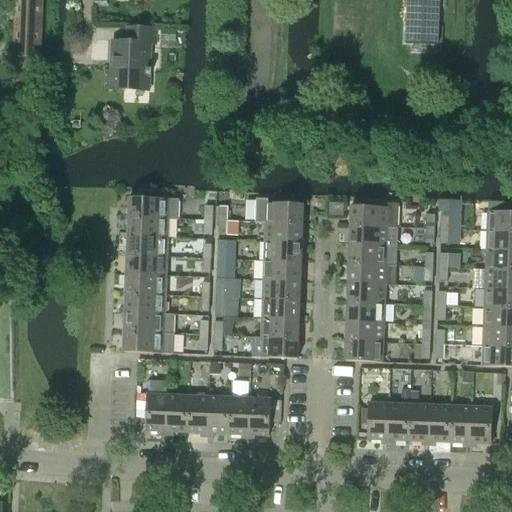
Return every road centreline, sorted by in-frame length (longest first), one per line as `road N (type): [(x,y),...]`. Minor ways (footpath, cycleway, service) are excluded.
road 1 (residential): [(105,468),(321,477)]
road 2 (residential): [(321,477),(511,484)]
road 3 (residential): [(321,477),(324,356)]
